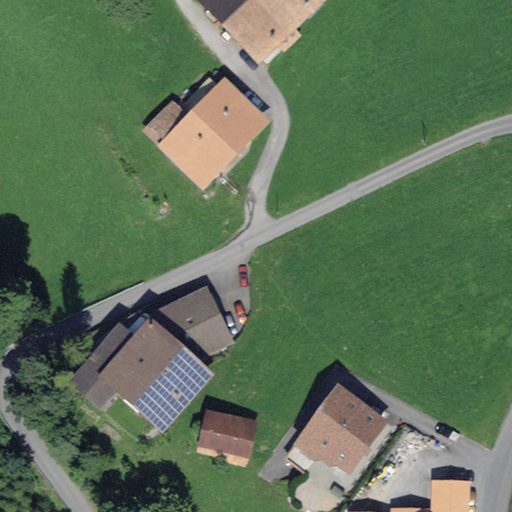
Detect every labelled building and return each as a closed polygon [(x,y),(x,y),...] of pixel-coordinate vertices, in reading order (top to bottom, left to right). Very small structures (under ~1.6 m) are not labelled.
[(206,0),(260,56),(318,0),(206,0)] [(165,150),(170,146),(203,179),(256,125),(248,117),(253,112),(227,87),(192,122),(173,104),(146,131),(165,150)] [(157,426),(200,377),(175,355),(190,337),(216,326),(201,298),(158,319),(131,348),(116,335),(76,382),(102,405),(115,390),(157,426)] [(331,463),(338,462),(349,470),(382,425),(341,396),(309,441),(324,452),(325,459),(331,463)] [(212,419),(206,450),(223,453),(222,461),(242,465),(250,427),(212,419)]
